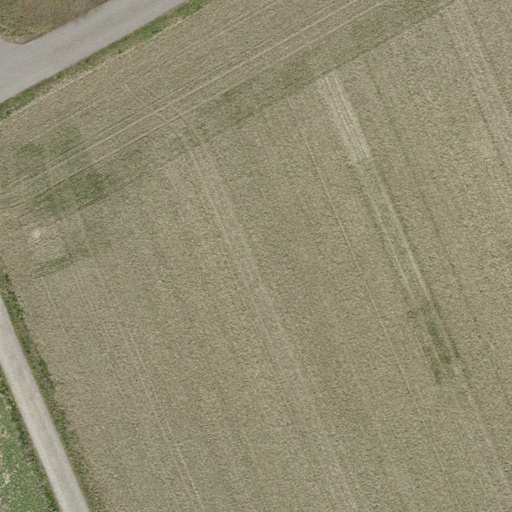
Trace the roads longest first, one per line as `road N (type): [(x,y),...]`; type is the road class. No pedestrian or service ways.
road 1 (track): [(79,511),(0,321)]
road 2 (residential): [(0,84),(149,0)]
